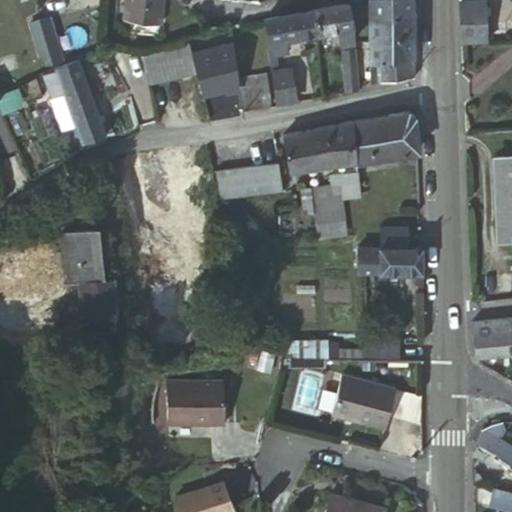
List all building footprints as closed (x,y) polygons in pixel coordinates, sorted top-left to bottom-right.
[(133,0),(132,20),(168,22),(169,0),(133,0)] [(353,20),(348,0),(347,0),(315,7),(319,32),(341,27),(344,40),(355,38),(353,20)] [(412,0),(368,0),(369,18),(413,9),(412,0)] [(485,0),(468,0),(460,0),(461,41),(486,39),(485,0)] [(315,7),(281,14),(284,39),(319,32),(315,7)] [(414,31),(413,9),(369,18),(370,38),(414,31)] [(281,14),(264,18),(269,42),(284,39),(281,14)] [(33,24),(41,54),(60,50),(52,19),(33,24)] [(414,74),(414,31),(370,38),(371,80),(414,74)] [(284,39),(269,42),(270,56),(287,53),(284,39)] [(140,51),(146,80),(194,70),(187,41),(140,51)] [(359,86),(356,46),(343,47),(346,87),(359,86)] [(69,106),(92,98),(78,59),(56,66),(57,69),(65,93),(69,106)] [(275,105),(295,101),(290,67),(272,69),(275,105)] [(65,93),(57,69),(43,74),(52,97),(65,93)] [(244,108),(272,105),(268,74),(241,77),(244,108)] [(209,113),(232,109),(228,89),(206,94),(209,113)] [(75,122),(69,106),(65,93),(52,97),(62,126),(75,122)] [(105,132),(92,98),(69,106),(75,122),(82,141),(105,132)] [(27,120),(46,114),(42,101),(23,107),(27,120)] [(418,151),(416,116),(410,109),(372,117),(376,158),(418,151)] [(376,158),(372,117),(352,121),(355,159),(355,162),(376,158)] [(355,159),(352,121),(325,127),(332,163),(355,159)] [(308,130),(314,166),(332,163),(325,127),(308,130)] [(308,130),(284,134),(286,171),(314,166),(308,130)] [(501,238),(511,237),(511,153),(495,154),(501,238)] [(220,196),(281,187),(277,161),(216,170),(220,196)] [(205,172),(180,176),(184,204),(209,200),(205,172)] [(355,172),(328,173),(329,184),(308,186),(310,219),(339,218),(338,198),(357,197),(355,172)] [(339,218),(310,219),(311,236),(341,234),(339,218)] [(214,276),(235,279),(239,225),(219,222),(214,276)] [(62,252),(97,248),(95,226),(60,229),(62,252)] [(382,245),(407,244),(407,227),(382,228),(382,245)] [(422,270),(421,244),(407,244),(382,245),(380,245),(380,271),(422,270)] [(357,272),(380,271),(380,245),(357,245),(357,253),(357,272)] [(81,280),(100,279),(97,248),(62,252),(65,283),(81,280)] [(84,317),(115,313),(111,278),(100,279),(81,280),(84,317)] [(116,330),(115,313),(84,317),(86,333),(116,330)] [(493,320),(497,352),(511,350),(511,323),(511,318),(493,320)] [(473,322),(477,354),(497,352),(493,320),(476,321),(473,322)] [(366,359),(399,358),(399,344),(366,344),(366,350),(366,359)] [(332,410),(385,423),(395,385),(341,371),(332,410)] [(223,380),(167,381),(167,423),(223,422),(223,380)] [(479,440),(492,449),(499,438),(485,429),(479,440)] [(511,461),(511,445),(499,438),(492,449),(511,461)] [(485,472),(511,486),(511,483),(511,470),(491,459),(485,472)] [(222,478),(175,496),(181,511),(217,511),(233,506),(222,478)] [(511,509),(511,488),(495,483),(489,501),(511,509)] [(383,511),(386,503),(330,488),(324,511),(383,511)]
